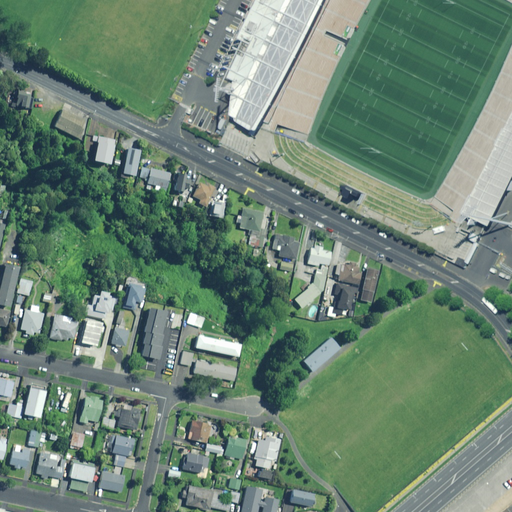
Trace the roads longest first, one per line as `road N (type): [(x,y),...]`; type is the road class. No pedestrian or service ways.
road 1 (residential): [(0,61),(440,274),(485,304),(511,335)]
road 2 (residential): [(0,355),(167,392)]
road 3 (secondary): [(402,511),(511,417)]
road 4 (residential): [(142,511),(167,392)]
